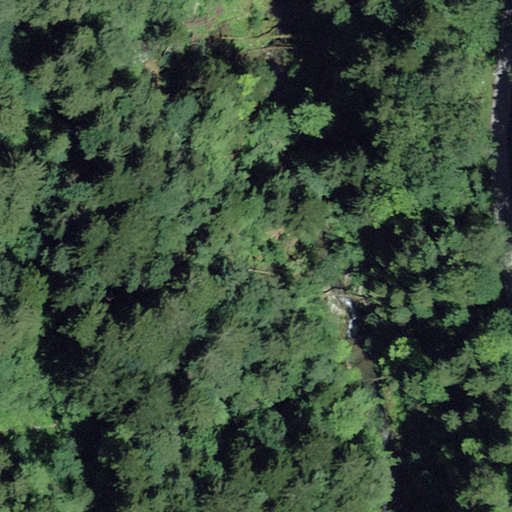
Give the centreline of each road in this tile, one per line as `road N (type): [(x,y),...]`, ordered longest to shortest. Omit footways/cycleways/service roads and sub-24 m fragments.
road 1 (track): [(13,0),(42,342),(40,437),(52,476),(77,511)]
road 2 (unclassified): [(511,35),(500,158),(511,247)]
